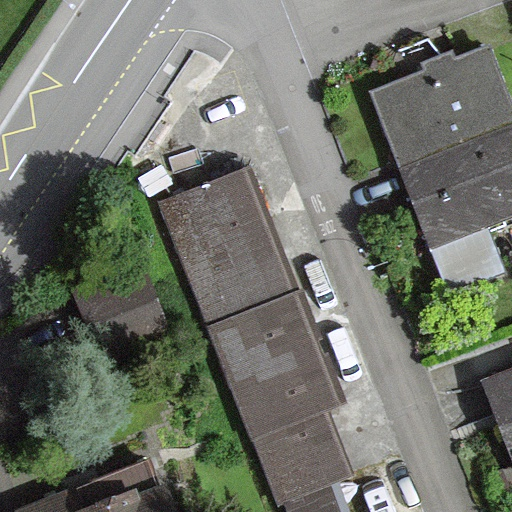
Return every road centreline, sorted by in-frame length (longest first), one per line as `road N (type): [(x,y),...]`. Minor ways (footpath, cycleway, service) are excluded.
road 1 (residential): [(445,511),(255,30),(226,0)]
road 2 (secondary): [(0,195),(128,0)]
